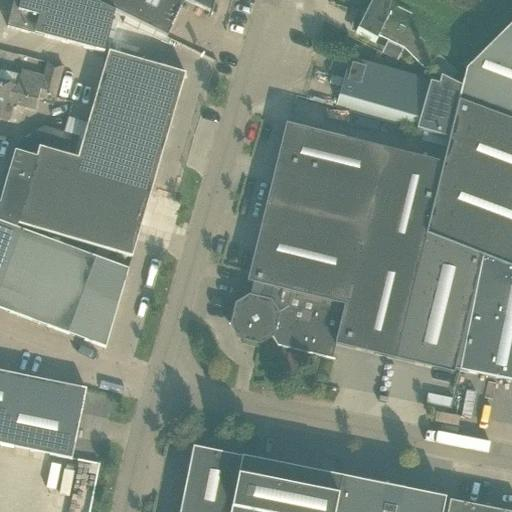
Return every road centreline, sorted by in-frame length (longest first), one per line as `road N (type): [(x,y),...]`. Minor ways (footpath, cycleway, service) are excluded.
road 1 (unclassified): [(160,382),(240,86),(280,20)]
road 2 (unclassified): [(511,462),(160,382)]
road 3 (unclassified): [(130,511),(160,382)]
